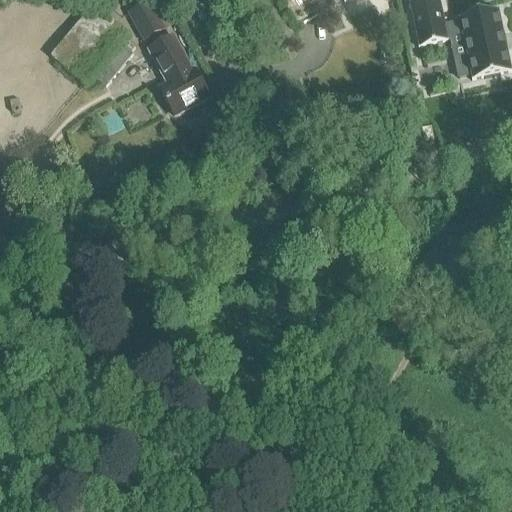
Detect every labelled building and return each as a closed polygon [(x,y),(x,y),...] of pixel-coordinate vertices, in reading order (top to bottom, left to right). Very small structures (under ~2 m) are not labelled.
[(336,2),(339,0),(345,0),(348,4),(356,0),(282,0),(299,28),(328,12),(338,8),(336,2)] [(166,32),(150,3),(127,15),(143,45),(166,32)] [(438,3),(411,8),(421,54),(447,49),(447,47),(465,44),(473,85),(457,88),(461,105),(476,102),(478,108),(511,100),(511,80),(500,20),(461,28),(462,32),(444,36),(438,3)] [(92,6),(55,56),(105,92),(133,54),(119,43),(127,32),(92,6)] [(192,75),(173,41),(149,54),(163,81),(165,80),(169,87),(160,92),(175,120),(209,102),(194,74),(192,75)]
